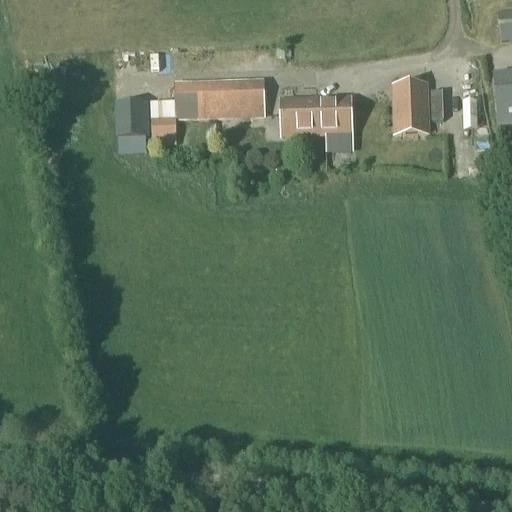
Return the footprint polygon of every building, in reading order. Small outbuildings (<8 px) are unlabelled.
[(511,14),(497,16),(500,46),(511,44),(511,14)] [(174,108),(150,109),(151,140),(152,152),(156,152),(176,151),(175,125),(197,125),(237,124),(237,122),(264,122),(263,110),(263,85),(240,85),(214,86),(194,87),(173,88),(174,108)] [(426,138),(425,90),(393,91),(394,139),(426,138)] [(280,106),(281,141),(350,139),(349,104),(280,106)] [(144,109),(116,110),(117,142),(145,140),(145,139),(144,109)]
